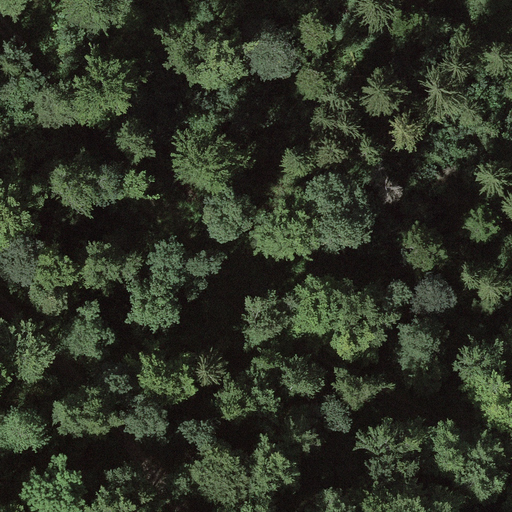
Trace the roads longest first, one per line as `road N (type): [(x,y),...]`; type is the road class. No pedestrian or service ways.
road 1 (track): [(0,10),(176,235),(302,344),(394,402),(511,458)]
road 2 (track): [(176,511),(0,305)]
